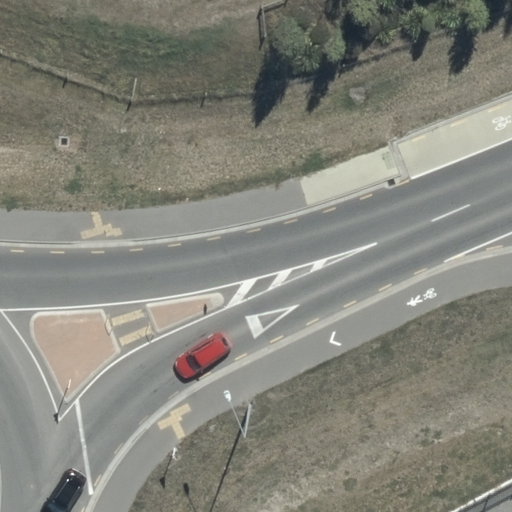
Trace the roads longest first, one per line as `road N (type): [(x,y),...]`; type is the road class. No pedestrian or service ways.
road 1 (unclassified): [(511,184),(371,244),(8,373)]
road 2 (secondary): [(8,373),(36,434),(43,511)]
